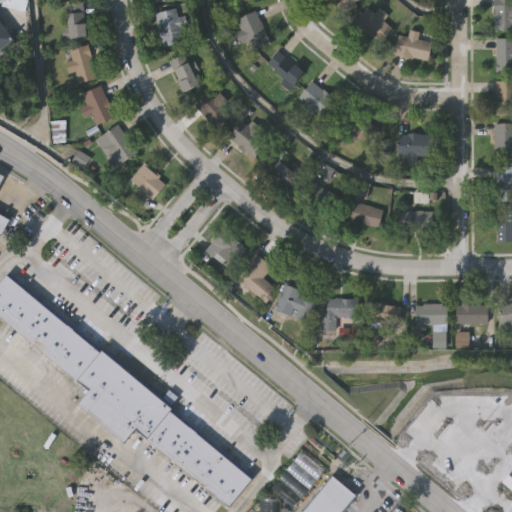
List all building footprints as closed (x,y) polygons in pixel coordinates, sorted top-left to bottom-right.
[(0,5),(1,0),(28,0),(24,12),(0,5)] [(336,0),(361,0),(340,9),(336,0)] [(511,29),(494,29),(494,0),(511,0),(511,29)] [(68,26),(67,3),(84,1),(87,36),(64,37),(63,26),(68,26)] [(383,21),(391,26),(382,41),(353,24),(364,6),(374,11),(377,7),(388,13),(383,21)] [(155,11),(176,8),(177,17),(180,17),(184,42),(160,45),(155,11)] [(234,33),(241,30),(236,18),(255,9),(269,40),(251,48),(247,39),(238,43),(234,33)] [(0,18),(12,42),(0,47),(0,18)] [(418,39),(431,41),(428,59),(394,54),(398,34),(407,36),(409,29),(419,31),(418,39)] [(511,72),(495,72),(495,37),(511,37),(511,72)] [(69,48),(89,44),(96,78),(76,82),(69,48)] [(283,77),(266,64),(277,50),(304,71),(289,89),(280,82),(283,77)] [(169,60),(185,52),(200,84),(184,92),(169,60)] [(306,105),(298,98),(312,80),(341,103),(326,121),(316,113),(313,117),(303,108),(306,105)] [(494,80),(511,80),(511,114),(494,114),(494,80)] [(93,125),(84,106),(86,105),(81,93),(101,84),(114,116),(93,125)] [(195,106),(213,88),(236,111),(218,129),(195,106)] [(364,144),(338,130),(349,110),(375,123),(364,144)] [(65,119),(65,142),(52,143),(49,121),(65,119)] [(229,135),(243,122),(256,136),(242,149),(229,135)] [(494,123),(511,123),(511,157),(494,157),(494,123)] [(96,139),(117,124),(136,151),(114,166),(96,139)] [(430,133),(430,161),(400,161),(400,133),(430,133)] [(339,172),(331,185),(314,175),(322,162),(339,172)] [(151,199),(130,178),(144,163),(166,183),(151,199)] [(511,199),(496,199),(495,165),(511,165),(511,199)] [(0,232),(0,173),(3,175),(0,180),(0,212),(8,217),(0,232)] [(428,192),(427,202),(413,200),(414,191),(428,192)] [(345,219),(350,200),(382,208),(378,227),(345,219)] [(511,240),(496,240),(496,208),(511,208),(511,240)] [(401,210),(435,210),(435,230),(401,230),(401,210)] [(205,250),(222,227),(248,247),(230,269),(205,250)] [(262,277),(275,287),(263,302),(236,280),(257,254),(272,266),(262,277)] [(0,315),(0,282),(6,275),(100,353),(101,350),(163,401),(171,408),(169,410),(252,479),(229,507),(135,429),(123,442),(77,404),(89,390),(0,315)] [(275,308),(285,282),(316,294),(305,320),(275,308)] [(358,329),(324,329),(324,298),(358,298),(358,329)] [(366,320),(371,300),(393,305),(388,325),(366,320)] [(511,327),(499,327),(499,302),(511,302),(511,327)] [(415,304),(446,304),(446,326),(415,326),(415,304)] [(456,304),(488,304),(488,323),(456,323),(456,304)] [(304,447),(327,467),(293,507),(270,487),(304,447)] [(511,489),(488,469),(495,461),(511,475),(511,489)] [(357,493),(341,511),(304,511),(301,509),(332,472),(357,493)] [(259,511),(259,498),(277,498),(277,511),(259,511)]
